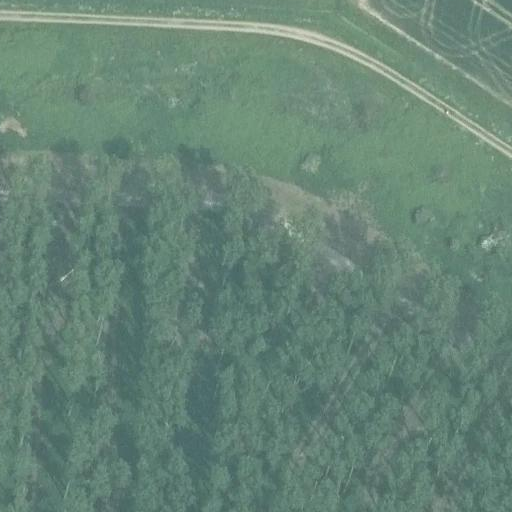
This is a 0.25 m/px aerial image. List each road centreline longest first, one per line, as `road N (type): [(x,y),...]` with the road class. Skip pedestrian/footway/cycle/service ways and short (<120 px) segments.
road 1 (track): [(511,367),(248,211),(0,190)]
road 2 (track): [(0,16),(275,28),(336,46),(403,81),(511,152)]
